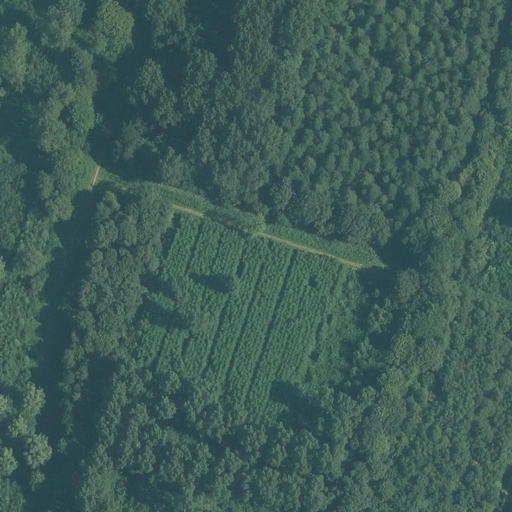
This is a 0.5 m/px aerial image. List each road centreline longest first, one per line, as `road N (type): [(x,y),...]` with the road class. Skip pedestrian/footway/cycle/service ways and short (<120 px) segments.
road 1 (track): [(144,0),(141,37),(54,313),(59,511)]
road 2 (track): [(448,295),(54,160),(44,141),(0,128)]
